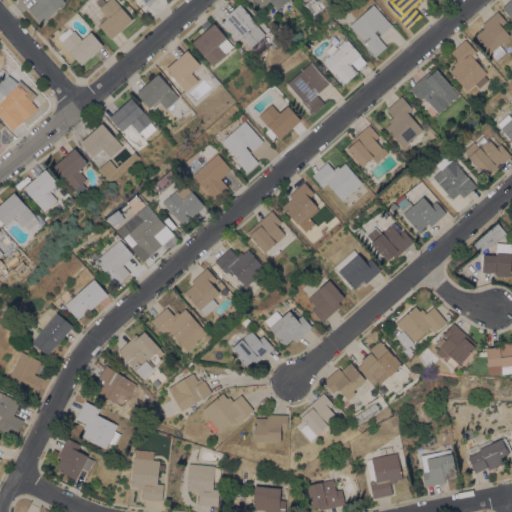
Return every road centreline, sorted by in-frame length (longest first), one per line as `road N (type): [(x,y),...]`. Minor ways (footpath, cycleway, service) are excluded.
road 1 (residential): [(474,0),(95,334),(0,506)]
road 2 (residential): [(511,491),(418,511),(16,476)]
road 3 (residential): [(511,183),(278,391)]
road 4 (residential): [(200,0),(0,175)]
road 5 (residential): [(79,108),(0,17)]
